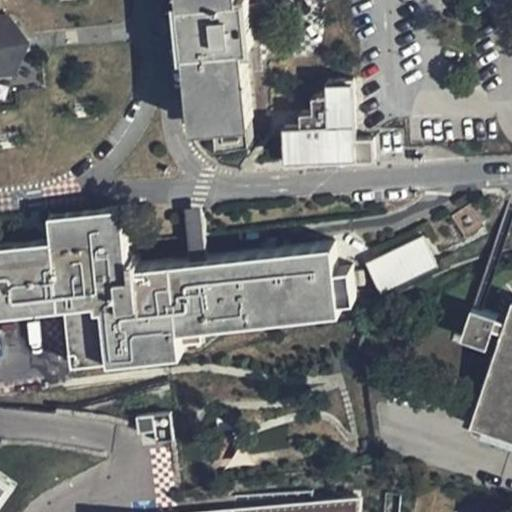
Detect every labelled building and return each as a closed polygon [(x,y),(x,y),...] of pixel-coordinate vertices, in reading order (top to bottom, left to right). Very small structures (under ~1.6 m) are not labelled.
[(253,117),(245,44),(257,43),(255,31),(250,1),(250,0),(183,0),(181,1),(187,51),(189,51),(198,123),(253,117)] [(267,0),(258,0),(250,1),(255,31),(272,29),(267,0)] [(0,9),(0,76),(17,74),(31,41),(10,9),(0,9)] [(329,77),(329,92),(313,93),(313,109),(298,109),(298,126),(280,126),(280,161),(303,161),(311,161),(311,171),(326,170),(327,160),(360,159),(381,159),(379,137),(359,138),(357,76),(329,77)] [(447,213),(460,233),(479,222),(466,202),(447,213)] [(187,205),(194,258),(209,256),(203,203),(187,205)] [(0,310),(67,303),(74,363),(182,350),(182,343),(202,341),(199,323),(342,308),(341,298),(338,266),(335,241),(209,256),(194,258),(138,264),(137,258),(130,259),(124,205),(50,212),(26,245),(0,247),(0,310)] [(365,262),(379,290),(433,263),(418,236),(365,262)] [(338,266),(341,298),(357,297),(353,264),(338,266)] [(511,316),(511,321),(477,309),(466,339),(491,348),(497,331),(506,334),(474,426),(511,439),(511,316)] [(0,476),(0,493),(8,482),(0,476)]
